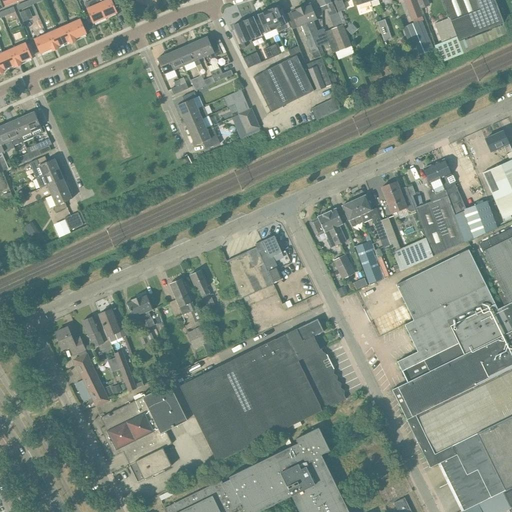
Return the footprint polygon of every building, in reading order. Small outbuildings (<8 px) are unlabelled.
[(33,4),(31,0),(29,0),(17,5),(19,10),(33,4)] [(92,0),(84,4),(93,23),(105,18),(97,0),(92,0)] [(97,0),(105,18),(117,12),(111,0),(97,0)] [(327,9),(330,16),(337,13),(332,2),(331,0),(317,0),(322,11),(327,9)] [(342,0),(334,0),(338,11),(346,8),(342,0)] [(421,9),(418,0),(404,0),(412,20),(423,16),(421,9)] [(427,0),(418,0),(421,9),(430,6),(427,0)] [(502,20),(494,0),(441,0),(449,18),(456,37),(457,38),(502,20)] [(329,42),(325,31),(323,28),(317,31),(313,21),(317,19),(311,4),(301,8),(311,31),(314,40),(316,47),(329,42)] [(268,10),(276,29),(278,33),(292,27),(284,10),(281,11),(279,6),(268,10)] [(0,12),(0,16),(0,18),(16,12),(14,7),(0,12)] [(314,40),(301,8),(291,12),(298,27),(303,25),(305,31),(304,32),(307,39),(306,42),(311,54),(312,54),(313,58),(316,59),(320,57),(316,49),(316,47),(314,40)] [(33,18),(29,9),(20,13),(24,21),(33,18)] [(276,29),(268,10),(259,14),(261,20),(258,21),(264,34),(276,29)] [(251,40),(264,34),(258,21),(256,22),(254,16),(243,21),(251,40)] [(456,37),(449,18),(434,24),(441,42),(456,37)] [(81,19),(69,25),(75,38),(87,33),(81,19)] [(385,19),(378,22),(384,41),(392,39),(385,19)] [(423,20),(403,28),(414,57),(434,49),(423,20)] [(251,40),(243,21),(234,25),(237,31),(234,32),(241,49),(247,47),(245,42),(251,40)] [(334,28),(331,29),(339,51),(351,46),(343,24),(334,28)] [(357,30),(352,24),(346,29),(351,35),(357,30)] [(57,29),(63,43),(70,41),(71,44),(76,41),(75,38),(69,25),(57,29)] [(52,48),(53,51),(59,49),(57,46),(63,43),(57,29),(46,34),(52,48)] [(52,48),(46,34),(34,39),(40,53),(52,48)] [(198,41),(205,57),(209,55),(211,59),(222,54),(216,40),(210,42),(208,37),(198,41)] [(403,38),(397,43),(402,48),(407,43),(403,38)] [(198,41),(187,46),(194,61),(196,66),(201,64),(199,59),(205,57),(198,41)] [(32,57),(26,43),(14,48),(20,62),(32,57)] [(276,44),(269,47),(274,57),(281,54),(276,44)] [(194,61),(187,46),(178,50),(185,66),(194,61)] [(291,58),(301,53),(298,46),(288,51),(291,58)] [(274,57),(269,47),(264,49),(268,59),(274,57)] [(21,65),(14,48),(3,53),(9,67),(15,64),(16,67),(21,65)] [(174,70),(185,66),(178,50),(167,54),(174,70)] [(261,62),(257,52),(251,55),(256,65),(261,62)] [(9,67),(2,53),(0,54),(0,74),(4,73),(2,70),(9,67)] [(263,72),(266,79),(269,84),(272,90),(275,95),(277,101),(280,107),(315,90),(301,53),(291,58),(263,72)] [(164,74),(174,70),(167,54),(157,59),(164,74)] [(316,91),(331,85),(321,59),(306,65),(316,91)] [(211,71),(213,76),(213,77),(223,73),(220,67),(211,71)] [(213,76),(202,80),(205,87),(233,74),(231,69),(223,73),(213,77),(213,76)] [(266,79),(263,72),(253,77),(256,83),(266,79)] [(336,82),(333,74),(328,76),(331,84),(336,82)] [(205,87),(202,80),(201,76),(191,80),(195,91),(205,87)] [(256,83),(259,89),(269,84),(266,79),(256,83)] [(174,95),(183,91),(181,85),(179,80),(174,82),(176,87),(171,89),(174,95)] [(272,90),(269,84),(259,89),(262,95),(272,90)] [(245,100),(241,90),(231,95),(236,107),(240,106),(237,99),(242,98),(243,101),(245,100)] [(275,95),(272,90),(262,95),(265,100),(275,95)] [(182,115),(194,110),(198,108),(194,98),(197,97),(195,91),(182,97),(185,102),(178,105),(182,115)] [(275,95),(265,100),(267,106),(277,101),(275,95)] [(312,109),(317,120),(340,110),(336,97),(312,109)] [(240,106),(247,103),(245,100),(243,101),(242,98),(237,99),(240,106)] [(270,112),(280,107),(277,101),(267,106),(270,112)] [(204,106),(198,108),(194,110),(182,115),(186,125),(202,118),(208,116),(204,106)] [(259,128),(251,109),(239,114),(247,133),(259,128)] [(34,112),(24,116),(31,132),(44,127),(39,116),(37,117),(34,112)] [(21,136),(31,132),(24,116),(15,120),(21,136)] [(207,128),(202,118),(186,125),(191,135),(207,128)] [(5,125),(11,141),(14,146),(24,142),(21,136),(15,120),(5,125)] [(0,128),(0,153),(2,153),(14,147),(11,141),(5,125),(1,126),(2,128),(0,128)] [(219,142),(212,126),(207,128),(191,135),(195,146),(202,142),(205,148),(219,142)] [(511,152),(511,150),(503,131),(485,139),(491,152),(504,146),(507,154),(511,152)] [(49,139),(47,140),(37,144),(36,144),(38,149),(39,150),(49,146),(52,144),(49,139)] [(38,149),(29,153),(31,159),(51,150),(49,146),(39,150),(38,149)] [(0,153),(0,163),(3,171),(8,169),(2,153),(0,153)] [(59,169),(55,159),(47,162),(45,156),(29,163),(36,178),(43,175),(59,169)] [(511,213),(511,159),(483,172),(503,218),(511,213)] [(444,160),(435,164),(447,192),(455,215),(465,243),(498,226),(495,220),(488,200),(467,210),(455,184),(455,181),(456,181),(453,175),(451,174),(444,160)] [(427,238),(434,256),(465,243),(455,215),(447,192),(435,164),(424,169),(428,178),(426,180),(430,188),(427,192),(431,202),(415,207),(427,238)] [(63,179),(59,169),(43,175),(48,186),(58,181),(63,179)] [(52,196),(68,189),(63,179),(58,181),(48,186),(52,196)] [(415,211),(416,211),(406,187),(400,189),(397,181),(381,187),(385,197),(391,213),(407,207),(408,211),(411,212),(415,211)] [(46,198),(50,208),(53,207),(56,213),(67,208),(65,202),(72,199),(68,189),(52,196),(46,198)] [(361,216),(364,223),(372,219),(380,241),(388,238),(381,220),(380,217),(378,211),(376,208),(372,210),(366,195),(355,200),(362,215),(361,216)] [(362,215),(355,200),(342,206),(352,227),(363,222),(364,223),(361,216),(362,215)] [(328,212),(341,244),(346,241),(339,226),(343,224),(336,209),(328,212)] [(341,244),(328,212),(318,217),(318,218),(311,222),(317,236),(325,232),(328,239),(331,238),(335,246),(341,244)] [(83,225),(78,213),(65,218),(70,231),(83,225)] [(434,256),(427,238),(401,250),(389,217),(381,220),(388,238),(401,271),(434,256)] [(502,307),(511,302),(511,228),(479,244),(503,292),(499,294),(504,305),(508,303),(509,304),(502,307)] [(36,231),(28,237),(31,244),(41,238),(36,231)] [(259,253),(273,284),(283,280),(273,256),(282,252),(274,235),(262,241),(265,250),(259,253)] [(370,285),(385,278),(371,240),(355,246),(369,283),(370,285)] [(409,324),(488,285),(467,243),(398,277),(415,313),(405,317),(409,324)] [(28,244),(18,248),(21,255),(31,251),(28,244)] [(241,299),(273,284),(259,253),(257,248),(227,261),(228,263),(231,270),(230,271),(241,299)] [(349,277),(345,267),(350,264),(346,255),(334,260),(342,280),(349,277)] [(383,256),(378,258),(385,277),(390,275),(383,256)] [(355,274),(350,264),(345,267),(349,277),(351,281),(356,278),(354,274),(355,274)] [(209,285),(202,270),(190,275),(197,291),(198,290),(208,311),(216,307),(214,302),(207,287),(209,285)] [(365,278),(353,283),(356,290),(367,285),(365,278)] [(196,309),(183,279),(169,284),(179,307),(183,315),(190,312),(196,309)] [(511,302),(502,307),(499,309),(488,285),(409,324),(419,345),(400,354),(410,373),(392,382),(396,388),(392,390),(430,467),(456,455),(465,473),(476,468),(490,497),(502,491),(502,492),(511,487),(511,302)] [(339,291),(341,297),(348,294),(346,288),(339,291)] [(137,298),(149,328),(154,325),(149,311),(153,310),(150,303),(147,294),(137,298)] [(149,328),(137,298),(127,302),(131,311),(133,318),(137,316),(143,330),(149,328)] [(122,337),(125,336),(128,334),(123,321),(117,323),(111,309),(99,314),(105,329),(106,331),(108,336),(120,331),(122,337)] [(320,372),(264,399),(274,418),(323,394),(326,401),(346,391),(344,387),(350,384),(339,362),(328,339),(315,313),(296,322),(308,349),(315,362),(320,371),(320,372)] [(100,331),(93,316),(82,321),(88,336),(89,335),(94,347),(103,344),(99,331),(100,331)] [(216,352),(205,325),(187,332),(194,350),(203,346),(207,356),(216,352)] [(73,340),(68,327),(56,332),(63,349),(70,346),(73,353),(77,351),(78,354),(86,350),(80,337),(73,340)] [(151,333),(146,335),(148,343),(155,341),(151,333)] [(146,335),(139,337),(144,349),(150,347),(148,343),(146,335)] [(135,384),(122,350),(115,353),(129,392),(139,388),(144,386),(142,381),(135,384)] [(93,398),(97,407),(108,401),(87,353),(74,360),(83,380),(71,385),(75,393),(79,392),(84,402),(93,398)] [(165,431),(187,420),(169,384),(101,418),(105,426),(101,428),(114,456),(125,451),(132,464),(129,465),(138,482),(144,479),(153,475),(171,466),(162,448),(172,443),(165,431)] [(112,389),(114,395),(122,391),(120,386),(112,389)] [(257,402),(206,427),(216,447),(267,422),(257,402)] [(248,472),(247,472),(248,473),(263,503),(263,504),(264,504),(279,497),(280,496),(279,496),(272,482),(318,460),(331,487),(329,488),(328,489),(328,490),(333,499),(333,500),(334,500),(363,485),(363,486),(364,485),(364,484),(342,441),(343,441),(342,440),(342,439),(341,438),(341,439),(337,429),(336,428),(336,429),(248,472)] [(232,511),(226,498),(225,496),(220,486),(220,485),(219,486),(165,511),(232,511)] [(511,487),(502,492),(511,511),(511,487)] [(395,511),(393,508),(394,508),(393,507),(392,506),(385,492),(385,491),(384,491),(355,506),(355,505),(354,506),(354,507),(355,507),(357,511),(354,511),(395,511)] [(411,511),(405,497),(394,503),(398,511),(411,511)]
